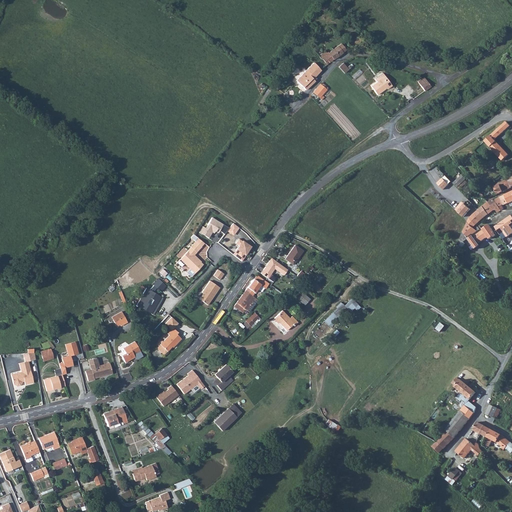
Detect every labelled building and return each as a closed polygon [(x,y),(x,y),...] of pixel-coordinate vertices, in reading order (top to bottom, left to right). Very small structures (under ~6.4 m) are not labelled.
[(331,61),(346,50),(341,44),(336,47),(335,46),(331,49),(332,50),(327,54),(325,52),(324,53),(331,61)] [(327,64),(331,61),(324,53),(320,55),(322,58),(327,64)] [(319,70),(327,64),(322,58),(321,59),(319,56),(312,62),(313,63),(319,70)] [(320,71),(319,70),(313,63),(305,71),(312,79),(320,71)] [(343,63),(338,67),(344,73),(348,70),(343,63)] [(296,81),(305,90),(312,83),(314,81),(312,79),(305,71),(296,81)] [(375,79),(377,82),(385,77),(383,73),(375,79)] [(385,77),(377,82),(371,86),(377,95),(386,88),(387,89),(391,86),(385,77)] [(423,77),(417,82),(424,91),(431,87),(423,77)] [(312,92),(322,100),(324,97),(322,95),(326,89),(319,84),(312,92)] [(510,126),(506,122),(485,141),(502,161),(508,155),(494,140),(510,126)] [(454,183),(457,187),(466,179),(462,175),(454,183)] [(446,176),(438,183),(444,189),(452,182),(446,176)] [(497,194),(511,187),(509,182),(508,181),(493,188),(497,194)] [(503,204),(505,208),(510,205),(509,203),(511,201),(511,191),(511,192),(499,198),(503,204)] [(495,203),(498,207),(503,204),(499,198),(494,200),(495,203)] [(455,210),(458,212),(464,204),(462,202),(455,210)] [(488,202),(482,207),(488,214),(494,210),(493,209),(491,206),(488,202)] [(491,206),(493,209),(494,208),(497,212),(500,210),(498,207),(495,203),(491,206)] [(464,204),(458,212),(463,217),(470,209),(464,204)] [(482,207),(478,210),(484,218),(488,214),(482,207)] [(484,218),(478,210),(476,211),(473,214),(480,221),(484,218)] [(480,221),(473,214),(469,218),(476,225),(480,221)] [(213,216),(207,227),(216,232),(217,230),(220,231),(225,223),(213,216)] [(511,226),(511,217),(511,216),(494,227),(500,235),(503,233),(506,238),(511,233),(511,229),(510,227),(511,226)] [(468,221),(467,222),(472,227),(476,225),(469,218),(468,221)] [(467,222),(460,239),(463,242),(468,238),(467,236),(472,233),(472,234),(479,229),(478,227),(474,229),(472,227),(467,222)] [(232,225),(227,231),(233,235),(238,229),(232,225)] [(496,235),(489,225),(482,229),(483,230),(474,237),(478,243),(488,237),(489,239),(496,235)] [(199,237),(196,240),(202,246),(205,242),(199,237)] [(239,237),(236,242),(239,244),(233,253),(241,261),(245,255),(245,253),(250,245),(239,237)] [(202,246),(196,240),(191,246),(191,247),(180,258),(195,272),(203,264),(201,262),(201,261),(196,256),(195,256),(193,254),(202,246)] [(295,245),(285,259),(293,265),(303,251),(295,245)] [(185,247),(177,254),(180,258),(187,251),(185,247)] [(271,258),(260,273),(272,282),(275,277),(270,274),(274,268),(283,275),(287,270),(271,258)] [(165,276),(170,270),(164,266),(159,272),(165,276)] [(217,269),(213,275),(219,280),(224,273),(217,269)] [(256,275),(245,291),(254,298),(255,297),(253,295),(257,290),(261,293),(268,284),(263,280),(256,275)] [(147,287),(137,303),(153,313),(164,297),(153,291),(157,287),(161,290),(167,284),(159,277),(153,283),(155,284),(150,289),(147,287)] [(220,288),(210,281),(202,293),(204,294),(200,300),(208,305),(220,288)] [(252,303),(256,299),(254,298),(245,291),(233,306),(240,311),(242,309),(243,311),(245,309),(245,310),(251,302),(252,303)] [(302,293),(297,299),(304,305),(309,300),(302,293)] [(257,300),(256,299),(252,303),(251,302),(245,310),(248,312),(257,300)] [(346,308),(348,310),(350,312),(356,305),(352,301),(346,308)] [(344,315),(348,310),(346,308),(341,304),(337,309),(341,313),(344,315)] [(333,322),(341,313),(337,309),(329,318),(333,322)] [(122,311),(115,315),(112,318),(114,322),(124,316),(122,311)] [(282,311),(273,319),(277,323),(279,321),(283,325),(282,326),(286,330),(292,324),(294,326),(297,322),(292,316),(289,318),(282,311)] [(245,322),(250,327),(254,323),(253,322),(259,317),(255,313),(245,322)] [(127,322),(124,316),(114,322),(116,326),(119,324),(120,326),(127,322)] [(178,323),(172,317),(164,324),(170,330),(167,333),(168,335),(156,348),(156,350),(160,355),(163,355),(174,344),(175,345),(181,339),(176,334),(177,333),(172,328),(178,323)] [(251,328),(250,327),(245,322),(243,324),(246,328),(240,334),(242,336),(251,328)] [(436,328),(441,332),(446,326),(441,322),(436,328)] [(62,362),(59,363),(60,368),(62,374),(66,373),(64,367),(73,365),(70,356),(78,353),(75,341),(65,344),(68,356),(61,358),(62,362)] [(134,341),(122,348),(125,353),(120,355),(124,363),(134,357),(133,355),(140,351),(134,341)] [(50,349),(40,351),(42,361),(53,359),(50,349)] [(33,353),(25,353),(23,354),(25,361),(28,361),(35,359),(33,353)] [(96,363),(94,358),(88,360),(90,369),(84,371),(87,380),(93,379),(93,378),(105,375),(104,374),(111,372),(109,363),(98,366),(97,363),(96,363)] [(24,379),(24,381),(25,384),(33,382),(28,361),(25,361),(19,363),(21,371),(16,373),(16,376),(11,377),(13,384),(16,386),(20,385),(22,381),(21,380),(24,379)] [(220,382),(217,385),(221,390),(233,380),(228,375),(232,372),(225,364),(214,374),(217,378),(220,382)] [(187,375),(176,384),(184,394),(200,381),(191,369),(186,374),(187,375)] [(65,386),(62,374),(55,376),(43,379),(46,391),(65,386)] [(455,388),(461,392),(467,385),(461,380),(455,388)] [(467,385),(461,392),(464,394),(469,387),(467,385)] [(163,407),(178,395),(174,390),(171,386),(167,388),(168,390),(162,394),(161,393),(156,397),(163,407)] [(471,400),(477,393),(469,387),(464,394),(471,400)] [(469,403),(466,407),(473,413),(476,408),(469,403)] [(232,404),(213,422),(221,431),(241,413),(232,404)] [(498,409),(490,405),(484,417),(493,422),(495,418),(494,417),(498,409)] [(122,421),(123,424),(127,422),(121,407),(117,408),(117,409),(108,412),(103,413),(107,426),(117,423),(122,421)] [(466,407),(463,412),(471,419),(475,414),(473,413),(466,407)] [(448,431),(449,432),(456,438),(471,419),(463,412),(448,431)] [(330,420),(327,426),(338,431),(341,425),(330,420)] [(471,431),(480,435),(483,427),(475,423),(471,431)] [(480,435),(485,438),(489,430),(483,427),(480,435)] [(159,428),(153,433),(158,439),(164,433),(159,428)] [(505,446),(508,442),(499,435),(489,430),(485,438),(501,446),(502,444),(505,446)] [(54,432),(38,438),(42,449),(52,446),(54,449),(59,447),(54,432)] [(449,432),(437,442),(433,447),(440,453),(456,438),(449,432)] [(94,458),(90,447),(86,449),(81,437),(76,439),(76,440),(67,444),(71,455),(80,451),(81,454),(87,452),(90,460),(94,458)] [(38,451),(34,439),(30,441),(30,442),(26,444),(25,443),(19,445),(24,458),(30,455),(29,454),(38,451)] [(465,440),(456,453),(466,460),(475,446),(465,440)] [(484,449),(477,443),(474,448),(480,453),(484,449)] [(0,452),(0,458),(5,472),(21,466),(19,460),(14,462),(9,449),(0,452)] [(64,459),(52,463),(55,470),(67,465),(64,459)] [(160,474),(156,463),(145,467),(146,468),(143,469),(142,467),(132,470),(136,481),(146,478),(147,480),(157,477),(156,475),(160,474)] [(47,473),(44,466),(29,472),(32,479),(47,473)] [(452,477),(457,481),(462,473),(457,469),(452,477)] [(101,486),(104,485),(99,470),(91,473),(96,486),(100,484),(101,486)] [(188,479),(175,484),(177,489),(192,483),(188,479)] [(165,501),(170,499),(168,492),(160,495),(160,496),(162,502),(165,501)] [(167,507),(165,501),(162,502),(160,496),(146,501),(147,505),(146,505),(148,511),(152,510),(158,509),(158,510),(167,507)]
